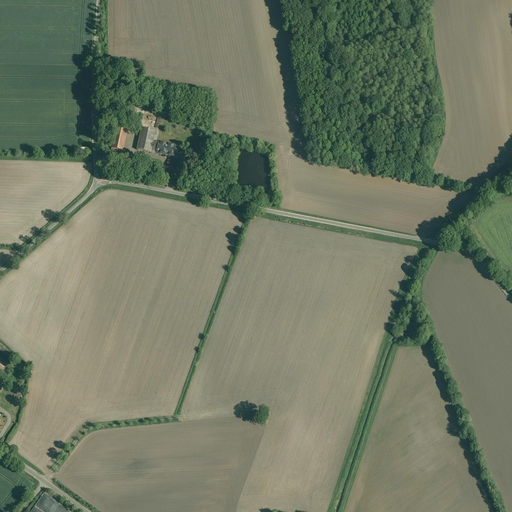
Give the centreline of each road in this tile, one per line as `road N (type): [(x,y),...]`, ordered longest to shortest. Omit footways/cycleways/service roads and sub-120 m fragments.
road 1 (unclassified): [(511,174),(435,242),(96,183)]
road 2 (unclassified): [(96,183),(98,0)]
road 3 (unclassified): [(96,183),(0,272)]
